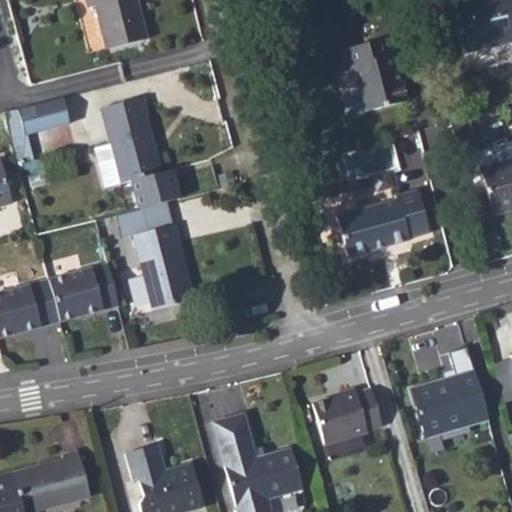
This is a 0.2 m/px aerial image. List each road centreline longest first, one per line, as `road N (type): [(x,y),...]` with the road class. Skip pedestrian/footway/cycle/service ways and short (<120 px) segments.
road 1 (residential): [(313,335),(246,0)]
road 2 (residential): [(0,403),(313,335)]
road 3 (residential): [(313,335),(511,283)]
road 4 (unknown): [(350,327),(418,511)]
road 5 (unknown): [(470,294),(511,460)]
